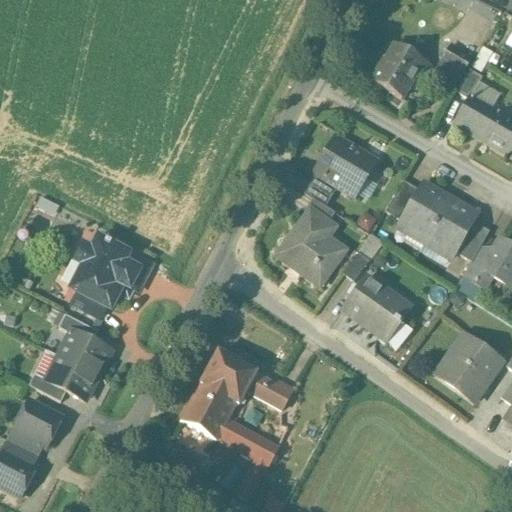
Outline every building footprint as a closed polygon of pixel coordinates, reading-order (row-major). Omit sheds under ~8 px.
[(430,68),(394,48),(381,71),(379,69),(371,84),(401,101),(414,79),(422,84),(430,68)] [(471,61),(451,49),(441,64),(462,77),(471,61)] [(469,72),(456,95),(468,102),(470,98),(471,98),(482,80),(469,72)] [(511,122),(471,98),(470,98),(468,102),(453,127),(511,162),(511,122)] [(334,141),(313,177),(336,190),(352,200),(374,165),(334,141)] [(336,190),(314,177),(303,195),(312,201),(325,209),(336,190)] [(403,183),(385,214),(401,224),(419,193),(403,183)] [(401,224),(398,229),(425,245),(449,203),(422,188),(401,224)] [(325,209),(312,201),(304,213),(308,215),(308,214),(327,227),(335,216),(325,209)] [(449,203),(425,245),(451,260),(455,255),(473,224),(476,219),(449,203)] [(355,226),(367,233),(375,220),(362,213),(355,226)] [(327,227),(308,214),(308,215),(277,259),(318,289),(343,256),(319,238),(327,227)] [(473,224),(455,255),(471,265),(475,258),(489,234),(473,224)] [(370,238),(357,255),(368,264),(381,245),(370,238)] [(149,269),(109,248),(110,246),(105,244),(104,246),(97,242),(91,254),(84,250),(77,264),(84,267),(78,279),(83,282),(77,294),(109,311),(117,295),(115,293),(120,285),(136,294),(149,269)] [(511,249),(500,243),(487,265),(482,274),(493,280),(511,291),(511,249)] [(357,255),(342,277),(353,285),(368,264),(357,255)] [(487,265),(475,258),(471,265),(463,279),(486,292),(493,280),(482,274),(487,265)] [(409,312),(365,281),(342,313),(386,344),(387,344),(387,343),(384,341),(394,326),(398,328),(400,325),(409,312)] [(109,311),(77,294),(70,309),(101,325),(109,311)] [(97,334),(65,318),(58,331),(71,338),(72,335),(91,345),(97,334)] [(398,328),(394,326),(384,341),(387,343),(387,344),(393,353),(410,332),(400,325),(398,328)] [(91,345),(72,335),(71,338),(59,360),(96,379),(109,354),(91,345)] [(502,367),(463,339),(448,359),(454,363),(440,382),(474,408),(502,367)] [(228,361),(219,355),(201,388),(235,407),(238,408),(246,393),(268,405),(276,389),(255,378),(256,376),(242,368),(244,364),(231,356),(228,361)] [(96,379),(59,360),(46,384),(46,385),(65,395),(83,404),(96,379)] [(46,384),(34,377),(28,389),(60,405),(65,395),(46,385),(46,384)] [(511,409),(511,383),(500,401),(511,410),(511,409)] [(235,407),(201,388),(197,393),(181,423),(216,442),(217,441),(228,447),(237,429),(226,423),(235,407)] [(294,399),(276,389),(268,405),(286,415),(294,399)] [(60,422),(28,405),(14,433),(13,434),(43,450),(45,451),(60,422)] [(511,409),(511,410),(503,422),(511,428),(511,409)] [(282,453),(237,429),(228,447),(225,451),(239,458),(270,475),(282,453)] [(43,450),(13,434),(14,433),(12,432),(6,444),(38,460),(43,450)] [(38,460),(6,444),(0,454),(0,455),(1,457),(2,455),(32,471),(38,460)] [(239,458),(225,451),(210,478),(224,486),(239,458)] [(32,471),(2,455),(1,457),(0,458),(0,490),(19,501),(34,472),(32,471)]
